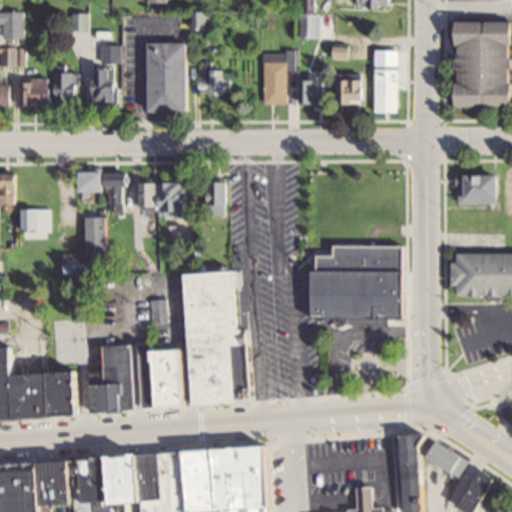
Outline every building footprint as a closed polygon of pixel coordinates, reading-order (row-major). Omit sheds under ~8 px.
[(5,36),(27,36),(27,10),(0,10),(0,20),(5,21),(5,36)] [(209,28),(209,10),(195,10),(195,28),(209,28)] [(319,36),(319,11),(299,11),(299,36),(319,36)] [(87,12),(71,12),(71,28),(87,28),(87,12)] [(511,19),(463,19),(463,105),(511,105),(511,19)] [(152,41),(152,110),(191,110),(191,41),(152,41)] [(0,103),(10,104),(11,65),(17,65),(17,46),(0,45),(0,103)] [(288,70),(296,70),(295,49),(264,50),(265,102),(288,102),(288,70)] [(375,64),(398,64),(398,49),(375,49),(375,64)] [(199,93),(230,93),(230,67),(212,67),(212,60),(199,60),(199,93)] [(118,67),(96,67),(96,102),(118,102),(118,67)] [(377,110),(399,110),(399,67),(377,67),(377,110)] [(56,103),(79,103),(80,71),(55,71),(55,76),(21,76),(21,102),(56,103)] [(364,75),(341,75),(341,102),(364,102),(364,75)] [(303,101),(331,101),(331,78),(303,78),(303,101)] [(2,203),(21,203),(21,171),(0,171),(0,191),(2,191),(2,203)] [(85,190),(111,190),(111,211),(126,211),(126,171),(85,171),(85,190)] [(504,173),(461,173),(461,202),(504,202),(504,173)] [(37,195),(53,195),(53,176),(23,176),(23,206),(37,206),(37,195)] [(230,180),(211,180),(212,213),(231,213),(230,180)] [(142,208),(161,208),(161,181),(142,181),(142,208)] [(164,181),(164,211),(188,211),(188,181),(164,181)] [(89,216),(89,253),(55,254),(56,273),(109,273),(109,216),(89,216)] [(318,252),(310,252),(310,266),(334,266),(334,244),(318,244),(318,252)] [(511,252),(462,253),(462,261),(457,261),(457,285),(463,285),(463,295),(511,294),(511,252)] [(145,408),(193,405),(192,403),(249,400),(242,269),(183,272),(187,348),(152,350),(152,342),(141,343),(145,408)] [(409,316),(409,269),(313,269),(313,316),(409,316)] [(165,298),(149,299),(150,321),(166,320),(165,298)] [(134,344),(107,345),(109,369),(90,370),(92,411),(137,409),(134,344)] [(84,371),(21,373),(19,345),(0,345),(0,418),(86,416),(84,371)] [(416,511),(432,511),(430,434),(409,435),(410,452),(404,453),(405,471),(414,470),(416,511)] [(0,464),(0,511),(59,511),(81,511),(117,511),(139,511),(142,507),(146,509),(146,511),(241,511),(243,509),(279,508),(276,445),(118,454),(118,458),(0,464)] [(502,510),(502,472),(472,472),(472,510),(502,510)] [(381,510),(381,486),(366,486),(366,510),(381,510)]
